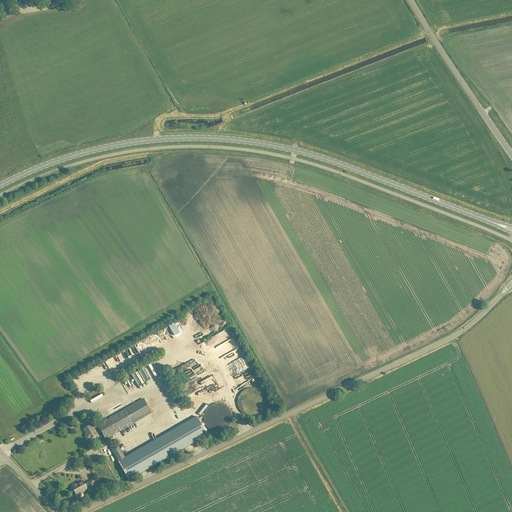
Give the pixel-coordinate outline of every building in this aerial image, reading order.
[(201,345),(209,360),(214,358),(205,342),(201,345)] [(248,405),(256,404),(255,402),(257,402),(256,397),(249,398),(250,401),(240,403),(241,411),(249,409),(248,405)] [(151,414),(143,399),(97,426),(98,426),(93,428),(91,425),(84,430),(87,435),(86,435),(86,437),(87,440),(89,440),(90,440),(97,436),(96,434),(97,434),(98,434),(99,434),(100,434),(100,433),(101,433),(101,432),(106,440),(151,414)] [(206,436),(196,418),(125,458),(118,446),(111,449),(129,480),(206,436)] [(81,473),(88,480),(93,476),(87,468),(81,473)] [(83,481),(77,485),(76,485),(75,485),(74,485),(73,485),(73,486),(72,486),(72,487),(71,487),(71,488),(71,489),(72,490),(73,491),(76,495),(79,494),(80,494),(79,495),(81,498),(84,496),(82,493),(81,494),(81,493),(87,489),(86,487),(89,485),(91,490),(97,487),(93,480),(87,483),(85,485),(83,481)]
